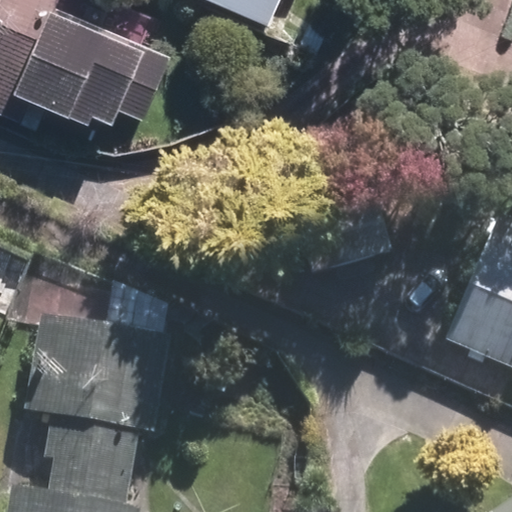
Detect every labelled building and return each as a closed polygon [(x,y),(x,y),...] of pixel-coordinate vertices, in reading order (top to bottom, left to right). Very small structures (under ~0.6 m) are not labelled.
[(40,0),(0,0),(0,101),(111,146),(148,54),(36,9),(40,0)] [(216,0),(259,18),(266,0),(216,0)] [(364,183),(290,203),(309,273),(383,253),(364,183)] [(511,245),(499,240),(451,347),(511,374),(511,245)] [(127,511),(156,339),(48,322),(17,511),(127,511)] [(511,511),(511,503),(499,511),(511,511)]
